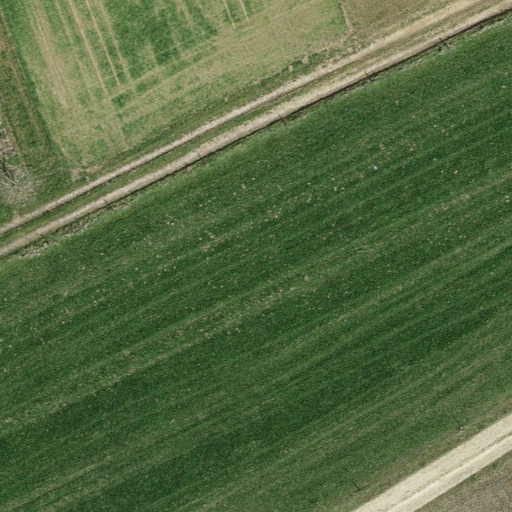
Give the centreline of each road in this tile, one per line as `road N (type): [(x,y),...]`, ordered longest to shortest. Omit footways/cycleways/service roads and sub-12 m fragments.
road 1 (track): [(0,237),(202,141),(459,0)]
road 2 (track): [(511,421),(363,511)]
